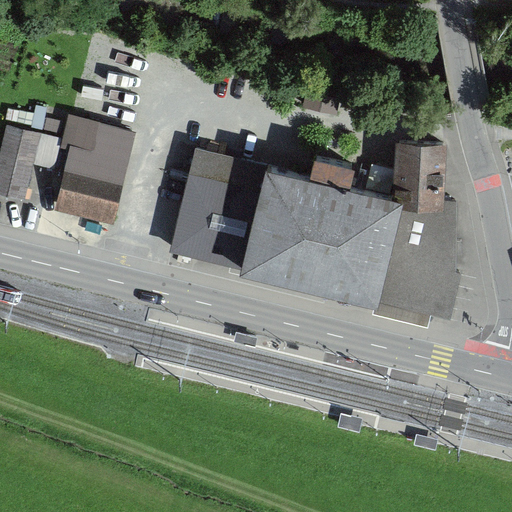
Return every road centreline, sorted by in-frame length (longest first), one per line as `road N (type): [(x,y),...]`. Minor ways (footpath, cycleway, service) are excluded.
road 1 (primary): [(0,253),(503,377)]
road 2 (residential): [(511,315),(452,0)]
